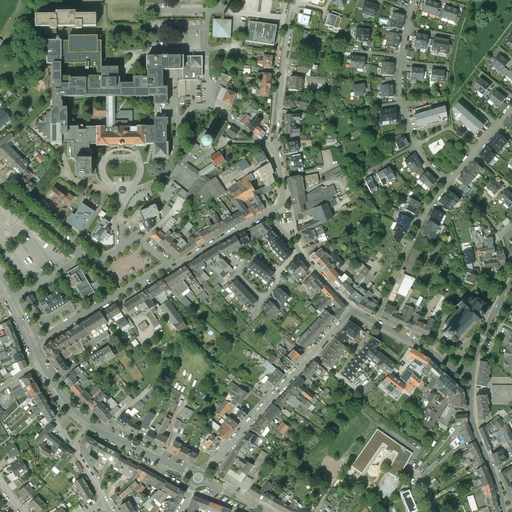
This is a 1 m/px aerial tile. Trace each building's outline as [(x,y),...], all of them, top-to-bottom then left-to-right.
[(365,2),(358,0),(356,6),(362,8),(363,9),(365,2)] [(433,2),(426,0),(425,0),(422,11),(429,14),(433,2)] [(378,5),(365,1),(365,2),(363,9),(362,12),(374,16),(378,5)] [(439,4),(433,2),(429,14),(436,16),(437,11),(439,4)] [(443,13),(441,17),(448,20),(452,8),(445,6),(443,13)] [(458,10),(452,8),(448,20),(455,22),(456,17),(458,10)] [(303,15),(298,13),(297,19),(298,19),(297,23),(308,26),(311,11),(304,9),(303,15)] [(119,79),(118,79),(118,67),(102,67),(102,40),(98,40),(98,37),(68,37),(68,40),(61,40),(56,40),(56,28),(57,28),(57,27),(75,26),(75,28),(82,28),(82,26),(96,26),(96,14),(75,14),(75,12),(56,12),(56,14),(35,15),(36,27),(50,27),(50,29),(51,29),(51,41),(47,41),(48,63),(53,63),(53,84),(52,84),(52,91),(53,91),(53,109),(51,109),(51,113),(47,113),(47,116),(43,116),(43,120),(39,120),(39,123),(35,123),(35,130),(39,130),(39,133),(43,133),(43,137),(47,137),(47,140),(52,140),(52,144),(62,144),(62,142),(69,142),(69,158),(68,158),(68,159),(75,159),(76,159),(76,176),(91,176),(91,175),(91,169),(91,159),(89,158),(89,144),(97,144),(97,146),(108,146),(108,144),(119,144),(119,145),(123,145),(123,144),(134,144),(134,146),(145,146),(145,144),(153,144),(154,159),(168,158),(168,143),(166,143),(166,125),(167,125),(167,119),(160,119),(160,116),(161,116),(161,107),(160,107),(160,104),(167,104),(166,88),(163,88),(163,84),(164,82),(165,79),(164,77),(163,75),(163,72),(166,72),(166,70),(182,70),(183,80),(198,80),(198,77),(203,76),(202,68),(203,68),(202,56),(190,56),(190,57),(183,57),(183,56),(168,56),(162,56),(162,57),(147,57),(147,70),(147,78),(134,78),(134,84),(119,84),(119,79)] [(339,17),(331,14),(329,14),(325,25),(328,26),(328,29),(333,30),(334,28),(338,29),(342,18),(339,17)] [(397,14),(393,14),(391,20),(402,23),(404,16),(397,14)] [(231,20),(213,19),(213,37),(230,37),(231,20)] [(402,23),(391,20),(390,27),(394,28),(401,30),(402,23)] [(277,25),(249,21),(246,41),(273,45),(277,25)] [(362,29),(356,29),(355,33),(354,33),(353,37),(355,37),(354,41),(359,41),(359,42),(361,42),(361,41),(362,29)] [(369,30),(362,29),(361,41),(368,42),(369,30)] [(391,34),(389,33),(387,40),(398,42),(399,35),(397,35),(391,34)] [(422,35),(416,34),(416,37),(414,44),(414,47),(420,48),(422,35)] [(428,36),(422,35),(420,48),(425,49),(426,45),(427,39),(428,36)] [(440,38),(434,37),(433,40),(432,46),(431,50),(437,51),(440,38)] [(449,40),(440,38),(437,51),(437,52),(447,54),(448,49),(449,41),(449,40)] [(398,42),(387,40),(386,46),(396,49),(398,42)] [(316,47),(308,45),(307,46),(306,50),(307,50),(306,55),(315,56),(316,47)] [(499,54),(492,64),(496,68),(504,58),(499,54)] [(358,57),(351,56),(350,67),(357,68),(358,57)] [(504,58),(496,68),(501,71),(504,67),(508,62),(504,58)] [(304,64),(298,63),(297,72),(306,73),(307,69),(310,70),(316,71),(317,65),(304,64)] [(271,74),(257,72),(256,79),(258,79),(258,78),(261,78),(261,80),(266,80),(266,78),(270,79),(271,74)] [(232,78),(221,73),(218,79),(222,80),(220,84),(228,87),(229,84),(232,78)] [(325,78),(307,76),(306,82),(324,84),(325,78)] [(302,78),(290,77),(288,90),(300,91),(302,78)] [(270,79),(266,78),(266,80),(261,80),(260,88),(265,88),(265,90),(269,90),(270,90),(271,79),(270,79)] [(485,82),(480,78),(478,81),(474,85),(473,87),(478,91),(485,82)] [(485,82),(478,91),(483,95),(487,90),(490,86),(485,82)] [(364,85),(352,86),(353,93),(355,92),(355,96),(363,95),(362,91),(365,91),(364,85)] [(227,91),(222,88),(217,100),(222,102),(227,91)] [(236,95),(227,91),(222,102),(231,106),(236,95)] [(491,97),(489,100),(494,103),(501,94),(496,91),(494,93),(491,97)] [(501,94),(494,103),(499,107),(506,98),(501,94)] [(294,97),(290,96),(289,98),(284,97),(283,106),(295,108),(295,105),(297,106),(298,99),(294,98),(294,97)] [(307,100),(298,99),(297,106),(306,107),(307,100)] [(470,112),(469,113),(462,106),(463,106),(459,103),(453,109),(454,117),(475,135),(484,125),(482,123),(481,123),(474,117),(475,116),(472,114),(470,112)] [(430,105),(412,110),(413,115),(417,114),(417,115),(426,112),(426,111),(432,110),(430,105)] [(444,106),(441,107),(432,110),(426,111),(426,112),(417,115),(417,114),(413,115),(417,128),(447,120),(444,106)] [(395,109),(387,110),(389,121),(396,120),(395,114),(395,109)] [(0,128),(11,119),(3,110),(0,113),(0,128)] [(387,110),(380,111),(380,116),(381,122),(382,122),(389,121),(387,110)] [(488,121),(475,110),(472,114),(475,116),(474,117),(481,123),(482,123),(484,125),(488,121)] [(245,114),(239,122),(244,126),(250,118),(245,114)] [(253,124),(249,129),(253,132),(257,127),(257,128),(257,127),(253,124)] [(239,132),(231,127),(227,134),(234,139),(239,132)] [(257,128),(257,127),(253,132),(257,136),(261,131),(257,128)] [(294,127),(285,127),(285,134),(291,134),(291,136),(299,136),(299,130),(295,130),(295,127),(294,127)] [(509,139),(502,133),(500,135),(507,141),(509,139)] [(10,134),(0,142),(4,147),(6,144),(13,138),(10,134)] [(500,135),(498,134),(494,138),(503,147),(508,142),(507,141),(500,135)] [(210,139),(209,138),(208,137),(205,137),(205,138),(204,138),(203,139),(203,140),(202,139),(201,141),(201,142),(201,143),(201,144),(201,145),(202,147),(203,146),(204,147),(205,147),(205,148),(208,148),(208,147),(209,146),(210,146),(210,145),(211,146),(213,144),(212,143),(212,142),(212,141),(212,140),(211,138),(210,139)] [(397,141),(394,142),(398,150),(408,145),(406,141),(404,137),(402,138),(397,141)] [(503,147),(494,138),(490,143),(492,145),(498,151),(499,152),(503,147)] [(442,139),(429,147),(435,155),(447,148),(442,139)] [(296,142),(287,144),(286,144),(286,145),(287,149),(288,149),(289,153),(293,152),(293,153),(297,153),(297,151),(298,151),(296,142)] [(20,158),(6,144),(4,147),(0,149),(0,156),(11,167),(14,164),(20,158)] [(211,161),(199,172),(186,163),(196,149),(191,145),(177,164),(183,168),(198,179),(188,193),(189,194),(193,198),(197,194),(211,181),(204,176),(214,167),(211,161)] [(498,151),(492,145),(490,147),(496,153),(498,151)] [(492,153),(486,148),(481,153),(485,157),(490,161),(491,161),(492,161),(494,159),(493,158),(495,156),(494,155),(492,153)] [(222,150),(210,158),(215,166),(225,160),(221,155),(224,153),(222,150)] [(320,151),(314,152),(316,164),(322,163),(320,151)] [(262,152),(253,157),(258,165),(267,160),(266,159),(267,158),(265,155),(264,155),(262,152)] [(39,154),(35,159),(40,163),(43,159),(40,157),(42,156),(39,154)] [(406,160),(404,161),(409,167),(417,160),(413,155),(411,157),(406,160)] [(301,156),(290,159),(293,171),(304,169),(301,156)] [(20,158),(14,164),(11,167),(14,170),(14,171),(15,171),(19,176),(20,175),(23,172),(25,169),(28,166),(20,158)] [(422,166),(417,160),(409,167),(413,172),(414,172),(420,167),(422,166)] [(482,169),(474,161),(470,166),(479,173),(482,169)] [(183,168),(177,164),(168,178),(173,182),(183,168)] [(269,164),(258,170),(262,178),(266,186),(270,184),(274,182),(270,175),(272,173),(271,169),(269,164)] [(479,173),(470,166),(466,170),(475,178),(479,173)] [(339,167),(321,176),(324,181),(334,176),(342,172),(339,167)] [(391,173),(389,167),(382,171),(388,181),(394,178),(391,173)] [(420,167),(414,172),(416,175),(418,174),(422,170),(420,167)] [(475,178),(466,170),(462,175),(471,182),(475,178)] [(388,181),(382,171),(376,174),(377,175),(380,180),(383,186),(389,183),(388,181)] [(395,171),(391,173),(394,178),(395,179),(399,177),(395,171)] [(426,171),(418,179),(423,184),(424,183),(431,176),(426,171)] [(317,174),(288,180),(291,198),(300,194),(312,187),(319,184),(317,174)] [(471,182),(462,175),(458,179),(463,183),(465,185),(467,187),(471,182)] [(436,181),(431,176),(424,183),(429,188),(432,185),(435,182),(436,181)] [(28,181),(26,180),(25,180),(23,179),(22,180),(21,181),(20,180),(20,179),(18,177),(17,178),(14,181),(23,188),(28,181)] [(246,177),(225,193),(227,196),(234,204),(240,201),(247,196),(249,199),(252,197),(252,198),(257,195),(255,192),(246,177)] [(371,177),(364,180),(371,193),(377,189),(375,185),(371,177)] [(211,181),(197,194),(207,206),(225,193),(215,178),(211,180),(211,181)] [(32,179),(24,189),(29,193),(35,186),(32,183),(34,181),(32,179)] [(491,179),(485,186),(487,188),(493,181),(491,179)] [(493,181),(487,188),(495,195),(502,186),(495,180),(493,181)] [(435,182),(432,185),(429,188),(431,191),(437,184),(435,182)] [(266,186),(255,192),(257,195),(258,197),(262,195),(273,189),(270,184),(266,186)] [(323,190),(321,191),(324,200),(332,197),(337,195),(333,185),(323,190)] [(300,194),(291,198),(290,199),(291,200),(294,215),(301,212),(310,209),(314,207),(325,203),(324,200),(321,191),(323,190),(322,186),(305,196),(304,194),(304,192),(300,194)] [(58,192),(55,189),(48,196),(60,206),(64,201),(68,205),(74,198),(69,194),(67,197),(65,195),(64,196),(59,192),(58,192)] [(189,194),(182,189),(178,193),(185,199),(189,194)] [(503,195),(500,199),(505,203),(511,195),(507,190),(503,195)] [(453,195),(448,191),(445,194),(446,195),(443,199),(442,198),(439,201),(443,205),(448,209),(450,210),(459,200),(453,195)] [(189,194),(185,199),(189,202),(193,198),(189,194)] [(258,197),(257,195),(252,198),(257,207),(256,207),(253,208),(256,214),(265,209),(263,205),(262,204),(258,197)] [(269,207),(262,195),(258,197),(262,204),(263,205),(265,209),(269,207)] [(68,205),(68,206),(70,207),(73,203),(77,198),(75,197),(74,198),(68,205)] [(416,201),(410,197),(409,198),(406,204),(417,209),(419,203),(416,202),(416,201)] [(333,200),(326,203),(328,209),(336,205),(336,204),(340,202),(338,198),(333,200)] [(251,207),(247,210),(240,201),(234,204),(238,209),(239,211),(242,214),(246,219),(255,214),(256,214),(253,208),(253,207),(252,206),(251,207)] [(158,215),(162,210),(159,208),(157,203),(149,207),(147,208),(146,207),(143,209),(143,210),(140,211),(143,221),(157,216),(158,215)] [(236,224),(232,216),(222,203),(219,205),(224,215),(221,216),(222,220),(228,229),(236,224)] [(326,203),(320,206),(326,221),(332,218),(331,215),(328,209),(326,203)] [(74,215),(72,214),(66,222),(78,231),(84,222),(87,224),(95,212),(82,204),(74,215)] [(406,204),(403,209),(407,211),(414,214),(417,209),(406,204)] [(167,205),(161,212),(165,215),(171,208),(167,205)] [(320,206),(314,208),(315,211),(318,218),(320,224),(326,221),(320,206)] [(98,215),(103,219),(106,214),(101,210),(98,215)] [(437,211),(433,210),(430,216),(440,221),(443,215),(437,211)] [(232,216),(236,224),(245,220),(246,219),(242,214),(239,211),(239,212),(232,216)] [(301,212),(294,215),(295,221),(303,218),(302,217),(301,212)] [(401,215),(399,214),(395,223),(397,223),(408,228),(412,220),(407,218),(401,215)] [(157,216),(143,221),(148,233),(160,221),(159,217),(160,217),(160,215),(158,215),(157,216)] [(228,229),(222,220),(221,220),(222,222),(220,223),(216,215),(211,217),(215,224),(220,233),(228,229)] [(172,217),(161,231),(165,235),(168,231),(176,221),(172,217)] [(314,220),(302,226),(301,225),(296,227),(297,229),(298,235),(302,233),(320,224),(318,218),(314,220)] [(511,223),(510,221),(499,232),(503,237),(511,227),(511,223)] [(189,222),(184,226),(189,231),(193,226),(189,222)] [(265,222),(251,229),(257,240),(262,236),(271,230),(272,229),(265,222)] [(433,224),(428,222),(427,225),(426,225),(425,228),(435,233),(437,234),(438,232),(438,230),(437,229),(438,227),(438,226),(433,224)] [(215,224),(211,226),(210,223),(207,224),(208,226),(209,228),(211,231),(214,237),(220,233),(215,224)] [(408,228),(397,223),(394,231),(396,232),(393,238),(396,241),(399,243),(401,238),(402,238),(405,232),(406,232),(408,228)] [(106,227),(101,224),(92,236),(100,242),(101,240),(103,242),(104,239),(105,239),(108,235),(108,234),(110,232),(108,231),(109,229),(106,227)] [(204,242),(214,237),(211,231),(209,228),(208,226),(204,228),(205,230),(198,234),(202,238),(204,242)] [(435,233),(425,228),(424,231),(423,234),(433,238),(435,233)] [(257,240),(251,229),(245,232),(247,237),(250,236),(254,242),(254,243),(257,240)] [(314,229),(302,233),(306,244),(317,239),(314,229)] [(262,236),(268,242),(260,247),(262,250),(265,248),(266,249),(270,246),(272,245),(272,244),(275,240),(278,237),(271,230),(262,236)] [(159,231),(158,233),(155,231),(151,236),(159,243),(165,236),(159,231)] [(165,236),(159,243),(170,251),(174,244),(171,242),(175,238),(177,235),(174,232),(171,235),(170,234),(171,233),(168,231),(165,235),(165,236)] [(198,234),(197,233),(198,232),(197,231),(194,234),(197,238),(194,240),(198,245),(204,242),(202,238),(198,234)] [(245,232),(235,236),(237,240),(237,239),(238,241),(241,240),(243,245),(250,242),(247,237),(245,232)] [(230,239),(227,241),(225,242),(224,242),(222,244),(216,247),(218,251),(219,251),(221,253),(222,254),(225,256),(227,255),(238,248),(238,249),(241,247),(238,241),(237,239),(237,240),(235,236),(230,239)] [(194,240),(192,237),(188,240),(190,243),(188,245),(191,250),(193,248),(197,245),(198,245),(194,240)] [(292,252),(278,238),(278,237),(275,240),(272,244),(272,245),(270,246),(284,261),(289,256),(292,253),(292,252)] [(179,242),(178,244),(180,246),(176,249),(179,252),(177,252),(178,253),(175,255),(179,258),(191,250),(188,245),(187,245),(182,239),(179,242)] [(174,244),(170,251),(175,255),(178,253),(177,252),(179,252),(176,249),(180,246),(178,244),(176,245),(174,244)] [(216,247),(200,257),(207,264),(216,259),(217,262),(225,270),(229,266),(221,259),(220,259),(218,255),(221,253),(219,251),(218,251),(216,247)] [(463,249),(466,264),(474,263),(471,247),(463,249)] [(321,249),(315,254),(313,252),(309,256),(321,270),(329,263),(327,261),(329,260),(328,259),(329,258),(321,249)] [(335,252),(329,257),(332,260),(336,257),(338,255),(335,252)] [(492,260),(490,254),(485,255),(486,261),(485,262),(486,267),(499,266),(497,258),(495,258),(495,257),(493,257),(494,258),(493,259),(493,260),(492,260)] [(504,254),(499,255),(499,257),(497,258),(499,266),(505,264),(504,260),(503,257),(505,256),(504,254)] [(261,261),(256,257),(248,268),(255,273),(263,278),(269,270),(270,269),(261,262),(261,261)] [(297,257),(288,266),(294,273),(294,272),(303,264),(297,257)] [(344,264),(336,257),(332,260),(331,261),(336,265),(339,268),(344,264)] [(199,258),(190,263),(193,269),(195,271),(201,268),(205,265),(199,258)] [(225,270),(217,262),(216,259),(207,264),(209,267),(223,279),(234,270),(229,266),(225,270)] [(329,263),(321,270),(326,274),(331,268),(332,269),(336,265),(331,261),(329,263)] [(190,263),(184,267),(188,272),(190,271),(194,276),(192,277),(196,282),(198,285),(199,285),(204,280),(201,276),(195,271),(193,269),(190,263)] [(303,264),(294,272),(297,275),(300,272),(303,275),(308,270),(303,264)] [(79,266),(68,273),(69,275),(66,277),(68,279),(65,280),(70,289),(76,286),(84,299),(94,292),(93,290),(100,286),(97,281),(90,286),(79,266)] [(184,267),(178,271),(176,272),(179,276),(182,281),(188,277),(189,279),(191,281),(190,282),(189,283),(191,286),(194,284),(196,282),(192,277),(188,272),(184,267)] [(350,267),(345,273),(348,277),(351,274),(354,270),(350,267)] [(201,268),(195,271),(201,276),(204,274),(204,272),(202,269),(201,268)] [(332,269),(331,268),(326,274),(332,282),(338,276),(332,269)] [(263,278),(263,279),(267,283),(270,279),(274,274),(269,270),(263,278)] [(176,272),(166,279),(162,279),(170,290),(172,293),(177,297),(188,288),(182,281),(179,276),(176,272)] [(477,274),(468,272),(465,282),(474,284),(477,274)] [(361,273),(354,282),(354,284),(357,286),(364,278),(365,277),(361,273)] [(400,273),(388,299),(393,302),(401,286),(400,286),(405,275),(400,273)] [(313,274),(309,278),(313,282),(317,279),(313,274)] [(341,278),(338,276),(332,282),(338,288),(342,284),(346,280),(343,276),(341,278)] [(346,280),(342,284),(338,288),(342,293),(349,287),(347,284),(351,280),(348,277),(346,279),(346,280)] [(309,278),(301,285),(305,289),(310,285),(313,282),(309,278)] [(325,286),(317,278),(317,279),(313,282),(310,285),(318,293),(321,290),(325,286)] [(170,290),(162,279),(156,283),(160,287),(159,287),(163,291),(166,296),(165,296),(166,297),(172,293),(170,290)] [(230,285),(228,287),(232,291),(240,284),(236,279),(230,285)] [(198,285),(196,282),(194,284),(196,287),(199,291),(202,289),(199,285),(198,285)] [(349,300),(357,306),(360,301),(357,298),(368,285),(364,282),(349,300)] [(156,283),(146,290),(151,297),(152,299),(156,296),(163,291),(159,287),(160,287),(156,283)] [(240,284),(232,291),(236,296),(244,288),(240,284)] [(335,297),(325,286),(321,290),(331,301),(335,297)] [(349,287),(342,293),(348,299),(353,291),(351,288),(349,287)] [(62,288),(39,302),(41,306),(42,306),(44,310),(44,311),(47,315),(70,301),(67,297),(64,293),(65,292),(62,288)] [(244,288),(236,296),(240,300),(248,292),(244,288)] [(410,288),(398,310),(401,312),(403,313),(405,308),(403,307),(411,293),(413,290),(410,288)] [(284,292),(280,289),(279,290),(277,289),(275,292),(285,301),(289,297),(284,292)] [(146,290),(139,295),(149,309),(153,307),(154,306),(148,299),(150,298),(151,297),(146,290)] [(292,296),(286,290),(284,292),(289,297),(290,299),(292,296)] [(163,291),(156,296),(159,300),(166,296),(163,291)] [(204,292),(196,298),(200,303),(208,297),(204,292)] [(248,292),(240,300),(244,304),(252,297),(248,292)] [(285,301),(275,292),(273,294),(274,295),(273,297),(277,300),(282,305),(285,301)] [(37,303),(32,294),(24,299),(30,308),(31,307),(38,317),(40,315),(35,308),(38,306),(36,304),(37,303)] [(139,295),(123,305),(128,312),(131,315),(134,313),(137,316),(142,313),(143,314),(145,312),(148,313),(148,312),(150,311),(149,309),(139,295)] [(169,301),(165,303),(163,300),(166,298),(165,297),(156,303),(159,306),(178,332),(186,327),(181,319),(173,308),(169,301)] [(252,297),(244,304),(248,309),(256,301),(252,297)] [(336,306),(332,311),(331,310),(328,314),(332,317),(332,316),(336,319),(335,319),(337,320),(342,313),(342,312),(346,308),(341,303),(335,297),(331,301),(336,306)] [(417,301),(411,298),(407,306),(413,309),(415,305),(417,301)] [(470,298),(469,298),(468,298),(469,298),(466,301),(464,299),(464,298),(463,298),(463,299),(457,305),(456,305),(456,306),(457,306),(459,308),(456,311),(455,311),(455,312),(452,315),(451,315),(451,316),(448,319),(448,318),(447,319),(448,320),(445,323),(444,322),(443,323),(444,323),(444,324),(443,325),(443,326),(443,327),(442,327),(442,328),(442,329),(443,330),(443,331),(444,332),(443,332),(442,331),(441,332),(442,333),(442,334),(441,335),(442,336),(443,335),(443,336),(446,339),(446,338),(447,339),(446,340),(447,340),(448,339),(448,340),(449,339),(449,340),(450,339),(452,342),(453,342),(456,342),(456,341),(458,340),(459,340),(459,339),(458,339),(458,337),(459,338),(459,337),(462,333),(463,334),(463,333),(466,329),(466,330),(467,329),(466,329),(469,326),(470,326),(471,326),(470,325),(473,322),(475,324),(476,324),(476,325),(476,324),(482,317),(483,317),(482,317),(486,313),(485,313),(486,313),(486,312),(490,308),(485,303),(485,302),(484,302),(484,303),(483,301),(483,300),(481,301),(479,299),(479,298),(478,299),(475,299),(475,298),(474,298),(474,299),(473,301),(473,300),(473,299),(472,299),(471,298),(470,298)] [(192,305),(186,299),(182,302),(188,309),(192,305)] [(373,299),(369,307),(367,305),(365,310),(371,314),(377,302),(373,299)] [(282,305),(277,300),(275,303),(277,304),(281,309),(284,306),(282,305)] [(318,307),(310,300),(309,301),(310,302),(306,307),(312,313),(318,307)] [(426,304),(418,300),(417,301),(415,305),(423,309),(426,304)] [(275,306),(269,301),(267,303),(265,305),(275,314),(278,310),(275,306)] [(363,303),(360,301),(357,306),(359,307),(365,310),(367,305),(363,303)] [(115,304),(108,309),(113,317),(116,316),(121,312),(115,304)] [(395,308),(386,304),(379,317),(388,321),(394,309),(395,308)] [(275,314),(265,305),(263,307),(264,307),(262,309),(267,314),(271,318),(275,314)] [(398,311),(394,309),(388,321),(396,325),(398,325),(399,324),(406,327),(408,322),(412,312),(413,309),(407,306),(402,317),(399,316),(401,312),(398,310),(398,311)] [(108,309),(101,313),(106,322),(113,317),(108,309)] [(434,310),(430,319),(434,321),(436,317),(439,312),(434,310)] [(152,314),(150,311),(148,312),(150,315),(148,317),(155,328),(160,324),(155,318),(152,314)] [(328,314),(326,311),(320,317),(329,326),(335,319),(336,319),(332,316),(332,317),(328,314)] [(100,312),(81,323),(85,329),(84,329),(89,335),(96,344),(105,339),(110,336),(107,331),(104,326),(107,324),(101,313),(100,312)] [(416,314),(411,323),(408,328),(412,330),(416,322),(419,316),(416,314)] [(124,317),(119,320),(116,316),(113,317),(120,328),(127,324),(131,321),(126,315),(124,317)] [(329,326),(320,317),(314,324),(323,332),(329,326)] [(427,324),(422,322),(421,323),(416,322),(412,330),(428,336),(431,327),(434,321),(430,319),(427,324)] [(145,321),(138,326),(142,331),(143,331),(144,333),(150,328),(145,321)] [(360,328),(348,321),(345,326),(342,332),(341,332),(336,340),(343,345),(345,341),(347,342),(350,338),(353,340),(360,328)] [(0,325),(0,330),(4,329),(12,326),(10,322),(3,324),(2,324),(2,325),(0,325)] [(85,329),(81,323),(78,325),(86,337),(89,335),(84,329),(85,329)] [(323,332),(314,324),(308,329),(317,337),(317,338),(323,332)] [(86,337),(78,325),(72,329),(79,341),(80,341),(86,337)] [(12,326),(4,329),(6,334),(7,335),(14,332),(12,326)] [(117,338),(110,328),(107,331),(110,336),(105,339),(108,343),(117,338)] [(72,329),(59,337),(67,349),(79,341),(72,329)] [(317,337),(308,329),(303,335),(312,343),(317,337)] [(277,334),(283,339),(285,336),(279,331),(277,334)] [(14,333),(7,336),(7,335),(6,334),(4,335),(4,337),(1,338),(0,338),(0,345),(3,344),(12,341),(17,339),(14,333)] [(312,343),(303,335),(297,341),(306,349),(312,343)] [(59,337),(47,344),(55,357),(59,355),(58,354),(67,349),(59,337)] [(86,337),(80,341),(83,347),(90,342),(86,337)] [(373,337),(342,376),(348,381),(368,357),(373,350),(380,342),(373,337)] [(17,339),(12,341),(14,345),(9,347),(10,348),(13,355),(21,352),(17,339)] [(336,340),(329,351),(338,357),(345,346),(343,345),(336,340)] [(67,349),(58,354),(59,355),(62,361),(71,355),(73,357),(84,350),(83,347),(80,341),(79,341),(67,349)] [(62,361),(59,355),(55,357),(47,344),(45,346),(44,351),(55,367),(62,361)] [(111,350),(108,346),(101,351),(107,361),(115,356),(113,353),(115,352),(113,349),(111,350)] [(4,347),(0,348),(0,360),(13,355),(10,348),(9,348),(9,350),(5,351),(5,350),(4,347)] [(422,356),(412,349),(408,357),(414,360),(410,366),(413,369),(417,363),(422,356)] [(302,358),(294,350),(289,355),(285,352),(282,355),(287,359),(293,365),(295,366),(302,358)] [(377,353),(373,350),(368,357),(372,360),(377,353)] [(107,361),(101,351),(89,358),(96,368),(107,361)] [(329,351),(322,361),(331,367),(338,357),(329,351)] [(21,352),(13,355),(14,359),(16,363),(24,360),(21,352)] [(383,355),(378,352),(377,353),(372,360),(371,361),(375,365),(383,355)] [(13,355),(0,360),(1,363),(14,359),(13,355)] [(383,355),(375,365),(379,368),(387,359),(383,355)] [(427,358),(422,356),(417,363),(413,369),(414,369),(414,370),(415,370),(418,366),(420,367),(426,359),(427,358)] [(291,368),(293,365),(287,359),(279,368),(285,374),(287,372),(288,373),(292,369),(291,368)] [(387,359),(379,368),(384,372),(391,362),(387,359)] [(16,363),(13,364),(16,369),(18,368),(20,372),(27,367),(24,360),(16,363)] [(429,360),(425,366),(426,367),(425,368),(421,373),(425,376),(430,370),(433,372),(437,367),(429,360)] [(67,367),(62,361),(55,367),(54,367),(57,371),(61,376),(69,370),(69,368),(68,367),(67,367)] [(326,372),(314,361),(302,373),(308,378),(309,379),(311,377),(311,376),(314,373),(322,380),(324,377),(324,375),(326,372)] [(486,362),(480,361),(480,364),(477,377),(477,380),(476,385),(486,387),(486,383),(488,383),(489,377),(488,377),(488,373),(489,374),(490,371),(489,370),(490,365),(486,365),(486,362)] [(391,362),(384,372),(388,375),(389,375),(396,366),(391,362)] [(269,375),(267,377),(266,376),(261,381),(264,384),(263,385),(269,391),(273,387),(284,376),(277,370),(269,364),(266,368),(271,373),(269,375)] [(71,374),(64,380),(67,384),(71,381),(72,382),(76,379),(75,378),(77,376),(82,373),(84,372),(78,366),(70,373),(71,374)] [(437,367),(433,372),(431,376),(430,376),(430,377),(418,396),(422,398),(425,400),(425,399),(426,400),(439,377),(442,372),(437,367)] [(16,369),(10,372),(13,376),(20,372),(18,368),(16,369)] [(411,373),(407,370),(403,374),(408,379),(412,374),(411,373)] [(365,372),(356,379),(360,384),(368,377),(365,372)] [(439,377),(435,384),(440,388),(438,390),(445,397),(447,395),(451,399),(455,394),(454,393),(456,391),(455,390),(456,390),(458,387),(442,372),(439,377)] [(76,379),(72,382),(71,381),(67,384),(70,388),(78,381),(78,382),(80,380),(83,384),(88,381),(82,373),(77,376),(75,378),(76,379)] [(308,378),(302,373),(291,385),(296,389),(310,401),(314,397),(315,395),(314,394),(312,396),(300,386),(308,378)] [(30,374),(18,381),(21,386),(11,392),(13,395),(25,388),(35,382),(30,374)] [(408,379),(403,374),(400,378),(402,379),(401,381),(405,384),(409,380),(408,379)] [(83,391),(77,385),(79,383),(78,382),(78,381),(70,388),(78,397),(83,391)] [(372,381),(358,392),(362,397),(376,386),(372,381)] [(35,382),(25,388),(27,391),(29,395),(28,396),(29,397),(32,395),(40,390),(35,382)] [(248,394),(231,382),(227,387),(231,389),(232,390),(233,391),(235,393),(238,395),(237,395),(243,399),(248,394)] [(269,391),(263,385),(259,390),(265,395),(269,391)] [(296,389),(291,385),(289,388),(286,390),(291,394),(296,389)] [(511,385),(492,385),(492,397),(492,396),(511,396),(511,385)] [(172,387),(169,393),(181,398),(183,392),(172,387)] [(458,387),(456,390),(455,390),(456,391),(454,393),(455,394),(451,399),(449,404),(454,406),(456,399),(458,400),(464,400),(464,395),(462,390),(458,387)] [(25,388),(13,395),(15,399),(27,391),(25,388)] [(243,399),(237,395),(238,395),(235,393),(233,391),(232,390),(231,389),(227,394),(231,398),(232,400),(230,403),(235,407),(237,408),(238,406),(236,404),(237,402),(239,404),(243,399)] [(40,390),(32,395),(34,399),(42,394),(40,390)] [(92,398),(84,390),(83,391),(78,397),(85,404),(92,398)] [(301,403),(286,390),(281,396),(278,399),(282,403),(283,404),(287,400),(296,408),(301,403)] [(94,400),(94,401),(98,405),(100,402),(104,398),(107,401),(111,399),(106,394),(105,395),(102,392),(94,400)] [(42,394),(34,399),(31,400),(31,401),(34,405),(36,403),(45,398),(42,394)] [(308,403),(297,394),(296,394),(294,397),(304,405),(306,404),(307,404),(308,403)] [(128,395),(123,401),(118,406),(117,406),(119,408),(125,402),(127,406),(132,400),(128,395)] [(485,395),(476,396),(476,400),(476,401),(477,404),(476,404),(477,410),(477,417),(478,417),(478,420),(484,419),(484,417),(487,416),(485,395)] [(85,404),(92,410),(98,405),(94,401),(94,400),(92,397),(92,398),(85,404)] [(45,398),(36,403),(38,406),(35,409),(37,411),(48,404),(45,398)] [(421,401),(415,410),(418,412),(425,400),(422,398),(421,401)] [(282,403),(278,399),(273,405),(277,408),(280,404),(282,403)] [(464,400),(458,400),(456,399),(454,406),(455,407),(466,409),(466,402),(464,402),(464,400)] [(225,400),(220,406),(216,403),(213,406),(218,410),(215,412),(220,416),(221,417),(224,414),(228,408),(231,411),(235,407),(230,403),(225,400)] [(19,406),(16,401),(5,412),(2,411),(0,407),(0,417),(2,422),(19,406)] [(140,401),(134,407),(139,411),(144,405),(140,401)] [(98,405),(92,410),(101,420),(108,413),(117,406),(118,406),(115,403),(111,405),(109,404),(107,406),(106,404),(105,406),(103,404),(103,405),(100,402),(98,405)] [(48,404),(37,411),(38,414),(41,412),(43,415),(51,410),(48,404)] [(449,404),(441,418),(444,420),(450,407),(454,409),(455,407),(454,406),(449,404)] [(273,405),(262,417),(267,421),(269,423),(280,410),(279,409),(277,408),(273,405)] [(108,413),(101,420),(106,424),(112,417),(119,409),(119,408),(117,406),(108,413)] [(511,410),(508,406),(503,409),(507,414),(511,410)] [(128,409),(116,422),(124,428),(128,423),(129,421),(125,418),(127,416),(128,417),(129,417),(130,415),(133,417),(136,413),(136,414),(139,411),(134,407),(131,411),(128,409)] [(190,420),(194,410),(185,407),(181,416),(190,420)] [(237,408),(235,407),(231,411),(235,415),(237,417),(237,418),(238,419),(238,418),(242,421),(247,415),(237,408)] [(450,407),(444,420),(441,418),(438,422),(446,427),(450,419),(452,413),(454,410),(454,409),(450,407)] [(436,413),(428,408),(425,413),(433,418),(436,413)] [(291,414),(286,409),(283,413),(288,417),(291,414)] [(51,410),(43,415),(46,420),(48,422),(48,421),(55,417),(51,410)] [(215,412),(207,423),(213,428),(217,425),(215,423),(220,416),(215,412)] [(497,416),(484,427),(478,429),(482,438),(488,435),(492,434),(501,429),(505,426),(507,425),(511,420),(511,412),(504,420),(502,421),(497,416)] [(129,421),(128,423),(124,428),(137,435),(140,428),(134,424),(140,417),(136,414),(136,413),(133,417),(129,421)] [(466,415),(460,415),(461,422),(455,423),(455,426),(455,428),(458,428),(458,427),(467,425),(466,422),(467,422),(466,415)] [(152,419),(146,416),(141,426),(147,429),(152,419)] [(161,426),(157,433),(161,435),(165,432),(170,419),(166,417),(161,426)] [(238,425),(229,417),(228,419),(225,422),(233,431),(238,425)] [(267,421),(262,417),(256,424),(261,427),(267,421)] [(181,422),(176,419),(173,427),(173,428),(178,430),(179,428),(184,430),(186,424),(181,423),(181,422)] [(225,422),(217,432),(225,439),(233,431),(225,422)] [(446,427),(438,422),(437,424),(445,430),(447,427),(446,427)] [(283,423),(277,430),(282,435),(288,427),(283,423)] [(36,440),(35,441),(39,446),(42,442),(46,437),(49,433),(55,428),(51,424),(45,430),(36,440)] [(256,424),(251,430),(259,435),(260,436),(261,435),(262,434),(261,433),(263,431),(263,430),(261,427),(256,424)] [(458,428),(455,428),(455,426),(453,427),(455,430),(457,435),(461,431),(468,426),(467,425),(458,427),(458,428)] [(511,436),(507,425),(505,426),(501,429),(492,434),(494,438),(504,434),(508,442),(509,442),(511,440),(511,436)] [(468,426),(461,431),(457,435),(456,436),(457,438),(459,437),(459,436),(469,430),(468,426)] [(398,478),(412,453),(377,429),(351,466),(362,474),(383,444),(386,446),(384,449),(391,454),(393,451),(397,454),(387,472),(388,473),(396,477),(394,479),(396,480),(398,478)] [(469,430),(459,436),(459,437),(457,438),(459,441),(461,439),(463,438),(471,435),(470,432),(469,430)] [(154,434),(148,431),(144,439),(153,443),(156,437),(153,436),(154,434)] [(61,443),(49,433),(46,437),(54,444),(56,445),(57,447),(58,447),(61,443)] [(161,435),(157,433),(157,434),(156,437),(153,443),(162,448),(168,438),(161,435)] [(257,437),(248,433),(245,437),(251,441),(252,439),(256,442),(259,438),(257,437)] [(213,434),(212,435),(207,442),(206,441),(203,444),(207,448),(210,444),(216,437),(213,434)] [(494,438),(492,434),(488,435),(482,438),(487,452),(499,444),(496,439),(495,440),(494,438)] [(471,435),(463,438),(465,443),(474,440),(471,435)] [(95,441),(86,436),(81,445),(90,449),(92,446),(100,450),(99,452),(104,455),(107,448),(95,441)] [(252,444),(243,439),(234,453),(242,459),(252,444)] [(174,441),(172,445),(173,446),(169,452),(176,455),(181,446),(182,445),(174,441)] [(50,451),(43,447),(45,444),(42,442),(39,446),(42,450),(40,452),(48,457),(51,453),(51,452),(52,450),(51,449),(50,451)] [(474,442),(466,445),(468,450),(471,449),(476,446),(474,442)] [(14,443),(4,449),(10,458),(19,453),(14,443)] [(68,449),(61,443),(58,447),(57,447),(56,445),(52,450),(55,453),(59,448),(62,451),(58,455),(61,458),(63,455),(68,449)] [(90,449),(81,445),(80,448),(79,448),(85,459),(89,455),(88,455),(90,449)] [(190,451),(181,446),(176,455),(186,460),(189,454),(190,451)] [(481,455),(476,446),(471,449),(476,458),(481,455)] [(68,449),(63,455),(69,460),(74,454),(68,449)] [(491,454),(496,466),(501,464),(501,463),(507,460),(503,450),(491,454)] [(197,455),(190,451),(189,454),(186,460),(193,464),(197,456),(197,455)] [(120,455),(115,453),(112,459),(109,467),(113,469),(114,466),(120,469),(121,465),(123,460),(119,458),(120,455)] [(242,459),(234,453),(223,469),(227,472),(229,469),(234,462),(241,466),(237,471),(240,472),(241,472),(245,475),(252,465),(242,459)] [(69,460),(63,455),(56,464),(58,465),(56,468),(59,471),(69,460)] [(92,457),(89,455),(85,459),(87,462),(88,464),(91,469),(92,467),(94,464),(96,461),(97,460),(96,460),(92,458),(92,457)] [(22,460),(10,467),(13,473),(11,474),(10,474),(9,474),(9,475),(7,476),(9,480),(10,480),(11,482),(13,481),(19,478),(17,476),(28,470),(22,460)] [(128,462),(123,460),(121,465),(127,468),(131,462),(129,461),(128,462)] [(103,466),(96,461),(94,464),(102,469),(103,466)] [(82,470),(78,462),(74,464),(79,473),(82,470)] [(137,465),(131,462),(127,468),(133,472),(134,472),(137,465)] [(480,467),(476,471),(479,478),(488,474),(487,469),(484,464),(480,467)] [(137,465),(134,472),(133,472),(131,475),(140,479),(145,470),(137,465)] [(511,466),(499,474),(507,488),(511,485),(510,482),(511,481),(511,478),(511,476),(508,478),(507,476),(511,473),(511,466)] [(236,473),(231,470),(229,469),(227,472),(226,473),(240,483),(245,475),(241,472),(239,475),(236,473)] [(153,474),(145,470),(140,479),(141,480),(139,483),(140,484),(142,483),(143,485),(145,483),(147,482),(149,478),(151,479),(153,474)] [(396,477),(388,473),(376,494),(384,499),(386,494),(387,494),(388,495),(387,497),(390,498),(400,480),(398,478),(396,480),(394,479),(396,477)] [(166,482),(153,474),(151,479),(149,478),(147,482),(154,487),(155,487),(154,488),(156,489),(156,488),(159,490),(162,491),(166,482)] [(479,478),(476,480),(473,481),(474,483),(474,485),(474,486),(470,488),(471,492),(483,486),(484,486),(492,483),(488,474),(479,478)] [(82,478),(76,482),(74,484),(77,489),(76,490),(78,494),(88,488),(82,478)] [(19,479),(14,483),(17,488),(22,484),(19,479)] [(437,480),(432,484),(435,488),(440,484),(437,480)] [(179,489),(166,482),(162,491),(159,490),(152,496),(150,498),(153,501),(153,500),(154,501),(155,499),(162,504),(163,503),(163,502),(173,499),(179,489)] [(484,486),(483,486),(484,490),(486,498),(495,496),(495,495),(492,483),(484,486)] [(27,485),(18,492),(24,500),(33,492),(27,485)] [(260,490),(252,486),(248,493),(258,499),(261,493),(264,495),(266,493),(268,489),(263,486),(260,490)] [(88,488),(78,494),(80,498),(81,497),(82,499),(82,500),(84,503),(86,505),(91,501),(90,499),(93,497),(92,495),(93,495),(88,488)] [(173,499),(163,502),(163,503),(167,505),(175,510),(179,501),(185,492),(180,489),(179,489),(173,499)] [(409,490),(403,492),(403,491),(400,492),(402,498),(404,498),(405,502),(404,503),(407,509),(408,508),(409,511),(415,511),(418,511),(409,490)] [(274,497),(266,493),(264,495),(261,493),(258,499),(270,505),(273,499),(274,498),(274,497)] [(280,494),(276,500),(281,503),(284,496),(280,494)] [(486,498),(485,498),(487,506),(491,506),(492,510),(498,509),(495,496),(486,498)] [(38,497),(34,500),(29,504),(35,510),(35,511),(36,511),(40,511),(42,511),(47,506),(38,497)] [(194,497),(192,497),(187,511),(197,511),(196,510),(197,508),(202,510),(203,508),(207,509),(209,503),(194,497)] [(276,500),(273,499),(270,505),(282,511),(290,511),(292,510),(288,507),(281,503),(276,500)] [(474,499),(468,501),(472,511),(477,510),(474,499)] [(135,511),(129,500),(120,505),(123,511),(135,511)] [(291,504),(288,507),(292,510),(294,507),(296,503),(294,501),(291,504)] [(322,502),(316,511),(321,511),(324,509),(325,509),(327,506),(322,502)] [(220,511),(222,507),(209,503),(207,509),(205,511),(220,511)] [(296,503),(294,507),(303,511),(304,511),(305,509),(307,505),(304,503),(301,506),(296,503)]
